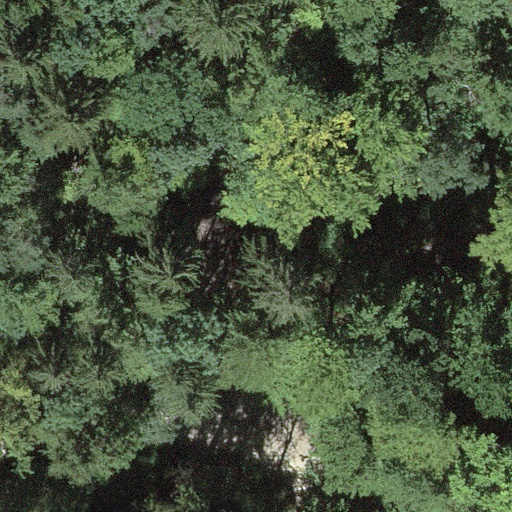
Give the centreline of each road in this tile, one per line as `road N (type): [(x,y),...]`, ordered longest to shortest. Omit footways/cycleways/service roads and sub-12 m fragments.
road 1 (track): [(209,418),(237,392),(213,276),(214,165),(291,0)]
road 2 (track): [(0,436),(209,418),(278,441),(341,511)]
